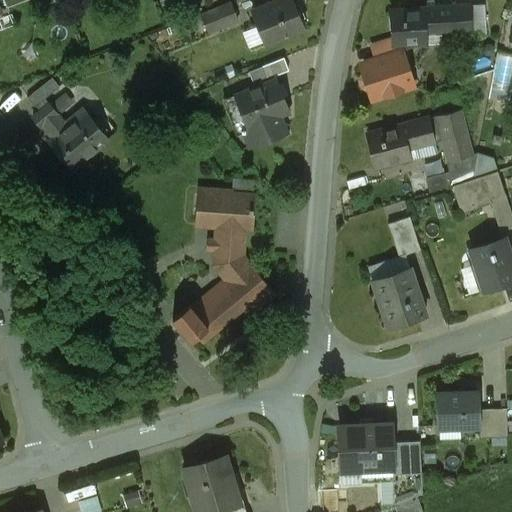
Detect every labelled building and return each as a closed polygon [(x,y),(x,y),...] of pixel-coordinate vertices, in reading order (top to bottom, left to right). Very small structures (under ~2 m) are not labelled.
[(0,0),(0,9),(0,10),(26,0),(0,0)] [(292,0),(282,0),(252,12),(265,44),(304,28),(292,0)] [(231,4),(201,16),(208,33),(238,21),(231,4)] [(469,5),(454,6),(455,32),(471,31),(469,5)] [(454,6),(390,11),(392,39),(393,47),(427,44),(426,34),(455,32),(454,6)] [(392,39),(371,46),(376,61),(394,55),(393,47),(392,39)] [(376,61),(363,65),(363,66),(366,74),(363,75),(361,80),(363,87),(367,89),(370,88),(373,97),(374,97),(401,88),(402,88),(397,73),(405,70),(406,69),(401,54),(400,53),(394,55),(376,61)] [(283,58),(249,72),(255,88),(275,80),(267,79),(274,76),(275,80),(274,76),(288,70),(283,58)] [(52,78),(27,98),(34,107),(60,87),(52,78)] [(255,88),(235,96),(242,114),(247,128),(254,145),(273,138),(267,121),(274,118),(274,117),(289,111),(276,79),(275,80),(255,88)] [(235,96),(228,99),(227,98),(223,99),(230,117),(238,114),(238,115),(242,114),(235,96)] [(83,109),(64,124),(56,114),(56,113),(49,104),(32,118),(40,127),(42,126),(53,140),(48,143),(70,171),(107,140),(83,109)] [(460,110),(436,116),(447,162),(471,156),(471,154),(460,110)] [(429,118),(367,134),(376,169),(409,160),(406,150),(435,142),(429,118)] [(471,156),(447,162),(450,173),(427,179),(431,193),(452,186),(473,179),(478,153),(477,153),(471,154),(471,156)] [(473,179),(452,186),(461,213),(475,208),(474,204),(490,199),(489,198),(505,193),(497,171),(473,179)] [(254,198),(233,196),(233,191),(198,189),(196,224),(217,225),(215,262),(226,275),(244,260),(242,256),(244,227),(252,227),(254,198)] [(511,215),(505,193),(489,198),(490,199),(500,232),(511,227),(511,215)] [(409,217),(388,224),(391,235),(397,233),(404,255),(420,250),(409,217)] [(511,261),(504,237),(471,249),(484,290),(511,280),(511,261)] [(228,279),(198,304),(196,302),(191,306),(189,305),(172,319),(191,340),(197,335),(203,343),(204,342),(203,342),(248,304),(255,312),(276,294),(246,258),(244,260),(226,275),(228,279)] [(409,267),(372,280),(388,327),(425,315),(409,267)] [(461,391),(435,393),(437,428),(439,428),(438,426),(460,425),(460,427),(479,426),(477,391),(476,391),(476,392),(461,393),(461,391)] [(506,408),(489,409),(490,437),(507,436),(506,408)] [(391,423),(338,425),(340,470),(393,468),(391,423)] [(226,456),(183,469),(195,511),(207,511),(220,508),(240,502),(239,501),(238,501),(230,475),(231,475),(226,456)] [(421,470),(392,472),(393,504),(417,496),(422,494),(421,470)] [(84,511),(102,511),(98,495),(81,499),(84,511)] [(422,511),(417,496),(394,504),(396,511),(422,511)] [(240,502),(220,508),(220,511),(246,511),(243,500),(239,501),(240,502)]
